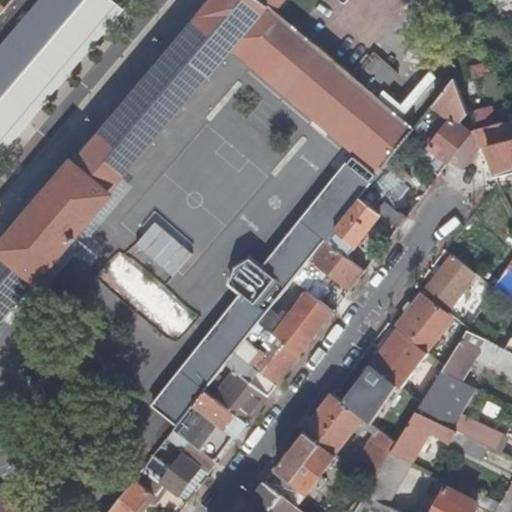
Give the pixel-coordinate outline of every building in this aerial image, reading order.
[(0,322),(6,315),(35,279),(38,281),(72,240),(74,241),(78,237),(77,235),(112,195),(110,192),(235,46),(269,5),(275,10),(283,0),(212,0),(75,163),(74,162),(0,247),(0,248),(0,249),(0,322)] [(0,152),(122,8),(112,0),(38,0),(0,46),(0,152)] [(354,77),(275,10),(269,5),(235,46),(357,150),(381,170),(383,168),(389,161),(414,129),(402,118),(377,98),(354,77)] [(374,54),(354,77),(377,98),(384,90),(398,74),(374,54)] [(469,113),(460,72),(434,105),(452,121),(431,148),(427,145),(419,154),(421,164),(438,176),(471,133),(461,123),(469,113)] [(377,98),(402,118),(408,110),(384,90),(377,98)] [(511,120),(478,129),(482,146),(489,145),(511,139),(511,120)] [(511,139),(489,145),(492,155),(491,156),(498,175),(511,169),(511,139)] [(381,170),(357,150),(299,222),(263,267),(250,256),(236,266),(230,284),(241,293),(150,408),(175,428),(205,389),(210,384),(226,364),(234,354),(245,340),(256,326),(260,322),(275,301),(293,280),(324,242),(325,240),(360,197),(381,170)] [(402,171),(389,161),(383,168),(385,170),(396,179),(402,171)] [(413,191),(396,179),(385,170),(370,190),(384,200),(398,211),(413,191)] [(377,210),(360,197),(325,240),(347,257),(381,213),(377,210)] [(404,216),(398,211),(384,200),(377,210),(381,213),(397,225),(404,216)] [(347,257),(325,240),(324,242),(293,280),(308,292),(313,295),(322,281),(311,273),(318,264),(351,289),(365,271),(347,257)] [(120,255),(101,278),(176,342),(196,319),(120,255)] [(477,274),(453,256),(424,294),(447,312),(477,274)] [(511,266),(509,265),(494,288),(511,296),(511,266)] [(313,295),(308,292),(290,315),(276,334),(279,337),(301,354),(334,311),(313,295)] [(447,312),(424,294),(399,326),(428,349),(454,317),(447,312)] [(266,327),(260,322),(256,326),(261,331),(266,327)] [(429,354),(398,331),(372,365),(375,368),(393,382),(402,388),(429,354)] [(511,353),(467,331),(445,367),(442,372),(460,381),(476,355),(487,362),(490,359),(511,369),(511,353)] [(210,384),(205,389),(247,423),(301,354),(279,337),(270,349),(271,349),(268,353),(261,351),(245,340),(234,354),(248,364),(243,369),(238,365),(234,370),(218,390),(210,384)] [(248,364),(234,354),(226,364),(234,370),(238,365),(243,369),(248,364)] [(393,382),(375,368),(350,400),(376,421),(402,389),(402,388),(393,382)] [(422,404),(417,411),(436,421),(464,435),(495,450),(501,437),(461,416),(476,390),(460,381),(442,372),(422,404)] [(175,428),(174,429),(180,434),(191,443),(215,461),(233,438),(235,439),(247,423),(205,389),(175,428)] [(334,394),(305,431),(336,454),(355,430),(360,435),(365,429),(374,436),(353,468),(373,484),(392,452),(398,443),(386,435),(334,394)] [(398,443),(392,452),(412,462),(428,434),(448,444),(449,442),(458,447),(463,437),(464,435),(436,421),(417,411),(410,424),(404,433),(398,443)] [(404,419),(398,428),(404,433),(410,424),(404,419)] [(394,425),(386,435),(398,443),(404,433),(398,428),(394,425)] [(180,434),(174,429),(170,434),(176,439),(180,434)] [(305,431),(265,482),(297,507),(337,456),(336,454),(305,431)] [(463,437),(458,447),(457,448),(479,460),(486,448),(463,437)] [(208,474),(217,463),(215,461),(191,443),(171,469),(164,463),(154,476),(166,486),(179,496),(200,467),(208,474)] [(373,484),(365,496),(387,507),(412,462),(392,452),(373,484)] [(154,476),(143,468),(133,480),(135,481),(111,511),(107,511),(108,511),(107,511),(133,511),(150,493),(156,498),(166,486),(154,476)] [(265,482),(242,511),(269,511),(270,511),(269,511),(304,511),(297,507),(265,482)] [(439,500),(432,511),(471,511),(475,506),(477,502),(442,484),(438,486),(434,494),(435,497),(439,500)] [(475,506),(486,511),(496,511),(500,506),(480,495),(477,502),(475,506)] [(397,511),(387,507),(365,496),(354,511),(397,511)] [(14,511),(0,500),(0,511),(14,511)]
